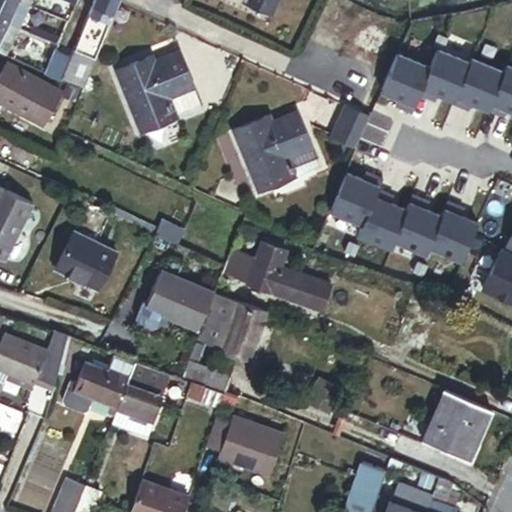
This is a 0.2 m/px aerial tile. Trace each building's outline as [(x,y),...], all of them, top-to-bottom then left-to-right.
[(0,0),(0,40),(17,0),(0,0)] [(96,58),(119,0),(96,0),(76,50),(96,58)] [(244,0),(269,11),(274,0),(244,0)] [(436,44),(440,33),(435,31),(430,42),(436,44)] [(440,46),(445,35),(440,33),(436,44),(440,46)] [(417,92),(427,96),(430,88),(436,91),(452,97),(454,93),(468,60),(467,60),(435,47),(428,65),(420,84),(417,92)] [(64,77),(73,54),(61,49),(60,52),(55,50),(45,73),(63,80),(64,77)] [(85,86),(96,58),(76,50),(75,50),(73,54),(64,77),(85,86)] [(428,65),(394,51),(379,88),(396,95),(403,98),(399,106),(410,110),(417,92),(420,84),(428,65)] [(501,69),(469,56),(467,60),(468,60),(454,93),(452,97),(451,101),(461,105),(464,97),(470,100),(486,106),(489,99),(501,69)] [(119,69),(141,131),(174,119),(168,101),(195,92),(182,57),(156,67),(153,58),(119,69)] [(511,109),(511,65),(504,62),(501,69),(489,99),(486,106),(485,108),(495,112),(499,104),(505,106),(511,109)] [(0,97),(30,114),(47,84),(8,63),(0,77),(0,97)] [(80,89),(70,83),(64,94),(62,97),(73,103),(80,89)] [(64,94),(47,84),(30,114),(47,124),(62,97),(64,94)] [(436,91),(430,88),(427,96),(433,99),(436,91)] [(195,92),(168,101),(174,119),(201,110),(195,92)] [(399,106),(403,98),(396,95),(393,103),(399,106)] [(467,108),(470,100),(464,97),(461,105),(467,108)] [(354,148),(369,114),(344,103),(329,138),(354,148)] [(505,106),(499,104),(495,112),(501,114),(505,106)] [(271,116),(235,132),(261,191),(296,176),(287,156),(313,145),(299,111),(274,122),(271,116)] [(313,145),(287,156),(296,176),(322,165),(313,145)] [(371,172),(365,169),(362,178),(368,180),(371,172)] [(345,171),(330,207),(363,220),(374,194),(377,186),(382,176),(371,172),(368,180),(362,178),(345,171)] [(0,259),(3,262),(32,202),(0,186),(0,259)] [(374,194),(363,220),(358,231),(391,244),(394,237),(406,207),(405,207),(390,201),(384,198),(387,190),(377,186),(374,194)] [(384,198),(390,201),(393,193),(387,190),(384,198)] [(394,237),(426,250),(429,243),(428,243),(441,213),(426,207),(419,204),(423,196),(412,191),(406,207),(394,237)] [(419,204),(426,207),(429,199),(423,196),(419,204)] [(463,256),(478,219),(461,212),(454,210),(457,202),(447,198),(441,213),(428,243),(429,243),(463,256)] [(454,210),(461,212),(464,204),(457,202),(454,210)] [(118,252),(72,230),(54,268),(99,290),(118,252)] [(283,261),(287,248),(262,240),(256,258),(248,281),(273,289),(283,261)] [(511,246),(502,242),(482,284),(511,297),(511,246)] [(248,281),(256,258),(233,250),(225,273),(248,281)] [(331,278),(283,261),(273,289),(321,306),(331,278)] [(164,313),(171,315),(170,318),(198,330),(215,291),(161,269),(146,305),(164,313)] [(265,311),(240,302),(225,345),(238,350),(250,354),(265,311)] [(53,393),(66,337),(54,333),(48,348),(4,330),(0,340),(0,371),(8,375),(34,385),(53,393)] [(204,348),(192,343),(180,377),(198,383),(224,393),(230,377),(198,365),(204,348)] [(238,350),(225,345),(223,351),(236,356),(238,350)] [(136,362),(115,354),(107,372),(85,363),(76,385),(72,383),(64,401),(66,406),(83,412),(87,411),(92,398),(111,405),(107,413),(113,416),(117,408),(136,362)] [(172,374),(136,362),(117,408),(128,412),(122,428),(147,437),(172,374)] [(8,375),(6,381),(31,391),(34,385),(8,375)] [(224,393),(198,383),(192,398),(219,408),(224,393)] [(470,460),(491,410),(445,390),(423,440),(470,460)] [(238,398),(226,393),(218,417),(230,421),(232,415),(238,398)] [(110,423),(122,428),(128,412),(117,408),(113,416),(110,423)] [(230,421),(218,417),(208,447),(220,451),(218,457),(269,475),(284,433),(232,415),(230,421)] [(373,511),(385,482),(391,468),(370,460),(350,511),(373,511)] [(431,493),(438,476),(437,476),(423,471),(416,487),(431,493)] [(447,506),(455,483),(438,476),(431,493),(429,499),(447,506)] [(66,479),(53,511),(72,511),(79,497),(83,486),(66,479)] [(184,511),(191,495),(142,479),(130,511),(184,511)] [(373,511),(424,511),(429,499),(385,482),(373,511)] [(98,492),(83,486),(79,497),(94,503),(98,492)] [(90,511),(94,503),(79,497),(72,511),(90,511)] [(451,511),(453,508),(447,506),(429,499),(424,511),(451,511)]
